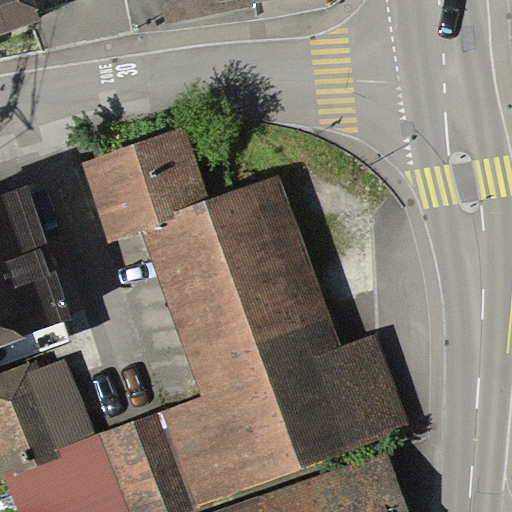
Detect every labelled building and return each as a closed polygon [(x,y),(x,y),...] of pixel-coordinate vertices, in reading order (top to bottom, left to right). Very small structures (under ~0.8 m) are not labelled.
[(0,0),(0,39),(32,28),(22,0),(0,0)] [(154,0),(162,35),(311,0),(154,0)] [(9,467),(24,511),(209,511),(402,447),(368,346),(340,356),(282,183),(206,208),(183,140),(83,173),(109,250),(147,238),(202,402),(9,467)] [(0,366),(68,342),(15,197),(0,202),(0,366)] [(91,433),(65,363),(37,373),(35,367),(2,378),(30,455),(91,433)] [(396,511),(381,464),(235,511),(396,511)]
